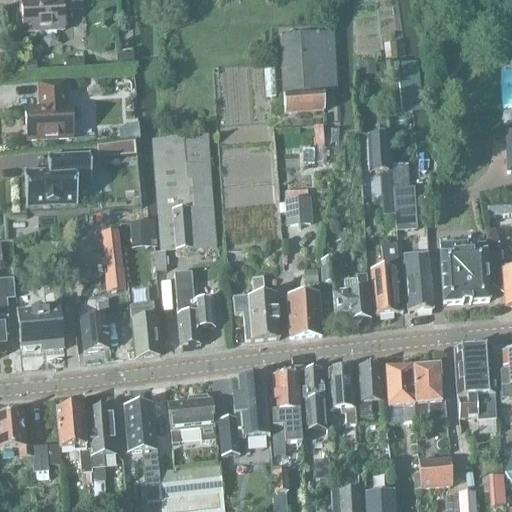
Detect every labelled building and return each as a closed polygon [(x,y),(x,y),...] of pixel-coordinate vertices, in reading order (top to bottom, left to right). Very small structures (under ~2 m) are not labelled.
[(21,4),(23,34),(63,32),(62,12),(81,11),(80,0),(56,0),(57,2),(21,4)] [(324,113),(319,34),(279,37),(284,116),(324,113)] [(511,100),(511,68),(494,69),(495,106),(511,105),(511,100)] [(25,112),(27,145),(71,142),(70,111),(65,111),(64,87),(38,88),(40,112),(25,112)] [(321,132),(322,147),(337,146),(337,131),(321,132)] [(367,139),(369,175),(390,174),(388,138),(367,139)] [(118,146),(97,148),(98,160),(118,159),(118,146)] [(313,169),(312,151),(293,151),(294,170),(313,169)] [(48,174),(24,175),(25,210),(77,208),(76,186),(91,186),(89,158),(47,160),(48,174)] [(176,253),(216,249),(209,165),(186,167),(189,211),(173,213),(176,253)] [(408,168),(391,169),(393,193),(410,192),(408,168)] [(393,193),(395,217),(396,233),(420,231),(418,205),(414,205),(412,191),(410,192),(393,193)] [(285,202),(287,228),(311,226),(309,201),(285,202)] [(511,209),(484,211),(484,219),(511,218),(511,209)] [(154,225),(130,226),(132,245),(155,243),(154,225)] [(119,246),(104,247),(107,273),(121,272),(119,246)] [(485,247),(467,249),(465,249),(465,255),(439,257),(443,307),(489,304),(485,247)] [(371,274),(375,318),(403,315),(396,248),(380,249),(383,273),(371,274)] [(166,254),(159,255),(154,255),(155,275),(166,274),(166,254)] [(502,282),(504,310),(511,309),(511,267),(503,268),(502,255),(489,256),(491,288),(492,287),(492,283),(502,282)] [(320,264),(322,288),(334,287),(333,263),(320,264)] [(428,264),(403,265),(406,298),(408,315),(432,313),(431,298),(428,264)] [(191,275),(173,277),(180,350),(200,349),(199,333),(214,331),(212,304),(193,305),(191,275)] [(370,321),(366,278),(356,278),(356,281),(343,283),(345,294),(333,295),(335,324),(351,322),(353,326),(360,325),(362,322),(370,321)] [(234,318),(243,318),(245,345),(250,344),(251,345),(279,342),(275,297),(264,298),(262,281),(251,282),(253,299),(242,300),(233,301),(234,318)] [(9,339),(6,302),(14,302),(12,283),(0,283),(0,357),(5,357),(4,340),(9,339)] [(287,298),(289,340),(321,338),(318,296),(287,298)] [(97,306),(98,321),(80,323),(83,355),(108,352),(104,313),(108,312),(107,303),(103,303),(103,305),(97,306)] [(26,353),(33,352),(35,350),(48,349),(49,353),(63,352),(59,306),(45,307),(45,312),(16,314),(19,351),(23,350),(26,353)] [(131,322),(135,361),(159,358),(155,319),(148,320),(146,307),(130,309),(131,322)] [(458,422),(477,421),(477,424),(495,423),(490,350),(453,353),(458,422)] [(503,377),(499,377),(500,393),(501,407),(511,406),(511,354),(511,355),(502,356),(503,377)] [(412,371),(415,408),(416,408),(428,407),(429,423),(445,422),(443,390),(440,390),(439,369),(438,369),(438,366),(413,368),(413,371),(412,371)] [(385,373),(387,411),(402,410),(403,425),(414,425),(411,371),(406,372),(402,368),(397,369),(394,372),(385,373)] [(374,405),(382,404),(380,370),(356,372),(358,405),(359,405),(360,420),(375,419),(374,405)] [(327,373),(329,413),(344,412),(345,429),(356,428),(352,372),(327,373)] [(324,407),(322,374),(300,375),(302,404),(312,404),(313,428),(325,427),(324,407)] [(270,401),(271,432),(278,432),(278,437),(283,437),(284,449),(301,448),(297,379),(294,379),(292,376),(284,376),(282,379),(272,380),(273,401),(270,401)] [(234,423),(218,424),(221,460),(239,459),(237,447),(237,442),(243,442),(268,440),(263,380),(238,382),(239,401),(232,401),(233,415),(234,423)] [(178,436),(213,432),(210,403),(208,403),(206,399),(197,400),(196,404),(167,407),(171,448),(179,447),(178,436)] [(91,472),(90,453),(85,453),(82,410),(75,411),(75,408),(63,409),(63,412),(56,413),(60,451),(73,450),(73,455),(78,454),(81,477),(92,476),(91,472)] [(124,410),(127,456),(142,454),(145,495),(159,494),(155,453),(151,408),(124,410)] [(87,414),(90,453),(91,472),(103,471),(102,459),(115,458),(111,412),(87,414)] [(31,459),(33,476),(48,475),(46,449),(30,450),(24,450),(22,416),(0,418),(0,453),(19,451),(19,461),(31,459)] [(450,461),(417,463),(419,492),(452,490),(450,461)] [(328,465),(318,466),(319,480),(329,479),(328,465)] [(157,475),(161,511),(180,511),(187,511),(223,507),(219,468),(157,475)] [(285,475),(273,475),(274,495),(286,495),(285,475)] [(330,493),(330,511),(360,511),(360,491),(330,493)] [(459,496),(459,511),(474,511),(474,495),(459,496)] [(365,497),(365,511),(393,511),(393,496),(365,497)]
